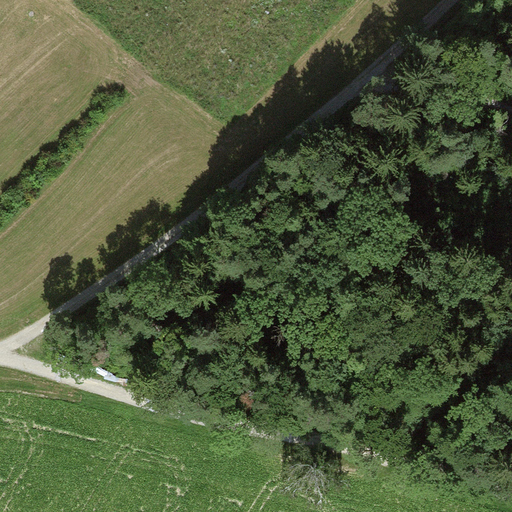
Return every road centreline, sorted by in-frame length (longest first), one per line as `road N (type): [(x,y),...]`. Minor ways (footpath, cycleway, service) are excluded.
road 1 (track): [(0,342),(111,280),(450,0)]
road 2 (track): [(0,353),(511,490)]
road 3 (track): [(362,80),(511,112)]
